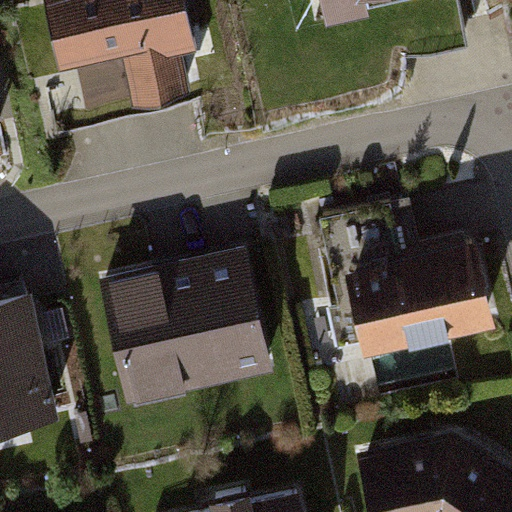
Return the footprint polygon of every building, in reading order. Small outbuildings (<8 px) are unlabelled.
[(189,0),(49,0),(61,57),(124,44),(134,93),(191,81),(183,43),(198,40),(189,0)] [(320,0),(325,21),(371,11),(368,0),(320,0)] [(320,211),(328,246),(321,248),(341,341),(362,336),(365,348),(498,319),(479,231),(423,243),(411,191),(320,211)] [(270,357),(241,231),(98,264),(127,390),(270,357)] [(0,421),(63,406),(33,283),(0,290),(0,421)] [(511,511),(511,466),(455,426),(358,447),(373,511),(511,511)] [(304,511),(296,474),(157,503),(159,511),(304,511)]
